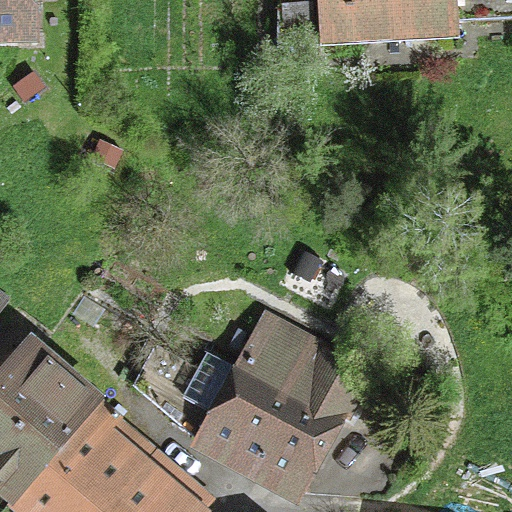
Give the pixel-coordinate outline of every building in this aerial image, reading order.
[(0,0),(0,46),(38,48),(38,0),(0,0)] [(329,0),(334,47),(456,36),(452,0),(329,0)] [(32,81),(18,91),(25,102),(40,92),(32,81)] [(99,147),(93,161),(112,170),(119,156),(99,147)] [(268,328),(199,454),(298,508),(366,382),(268,328)] [(116,425),(29,350),(0,383),(0,499),(15,511),(194,511),(106,437),(116,425)]
